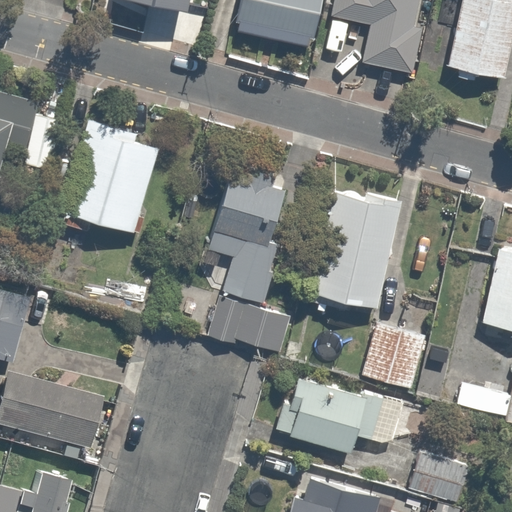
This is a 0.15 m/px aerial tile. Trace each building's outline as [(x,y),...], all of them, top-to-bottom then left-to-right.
[(155,0),(154,8),(183,14),(184,5),(205,9),(207,0),(155,0)] [(314,37),(321,0),(239,0),(235,21),(314,37)] [(333,0),(331,13),(368,20),(361,58),(412,68),(424,0),(333,0)] [(511,0),(462,0),(447,59),(501,73),(511,28),(511,0)] [(0,196),(10,198),(18,161),(51,168),(62,118),(29,111),(34,90),(0,82),(0,196)] [(133,135),(135,127),(84,115),(61,215),(134,233),(156,140),(133,135)] [(208,244),(231,250),(221,293),(216,292),(205,333),(281,353),(292,312),(261,304),(293,172),(253,162),(249,177),(226,172),(208,244)] [(379,304),(398,192),(330,181),(312,292),(379,304)] [(511,247),(494,244),(481,318),(511,323),(511,247)] [(0,426),(86,449),(101,393),(9,370),(13,356),(32,275),(0,266),(0,426)] [(427,330),(371,316),(357,372),(413,386),(427,330)] [(271,427),(346,448),(351,430),(391,441),(402,400),(288,368),(271,427)] [(478,441),(425,425),(408,482),(462,497),(478,441)] [(0,511),(50,511),(61,471),(29,462),(22,490),(0,484),(0,511)] [(281,511),(377,511),(383,490),(308,469),(303,487),(289,483),(281,511)]
